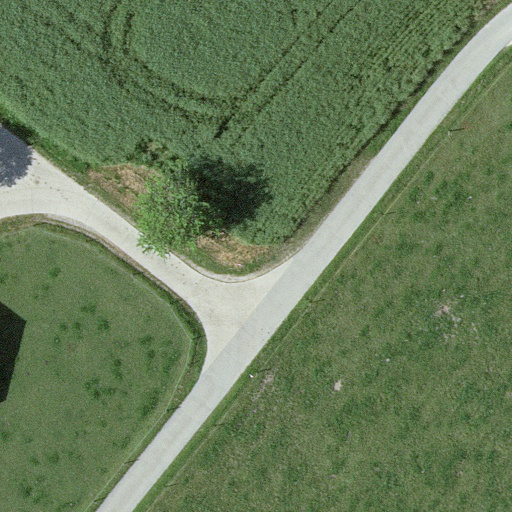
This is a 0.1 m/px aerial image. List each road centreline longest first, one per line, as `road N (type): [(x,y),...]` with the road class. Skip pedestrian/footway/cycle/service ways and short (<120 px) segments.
road 1 (tertiary): [(107,511),(511,20)]
road 2 (track): [(0,156),(243,338)]
